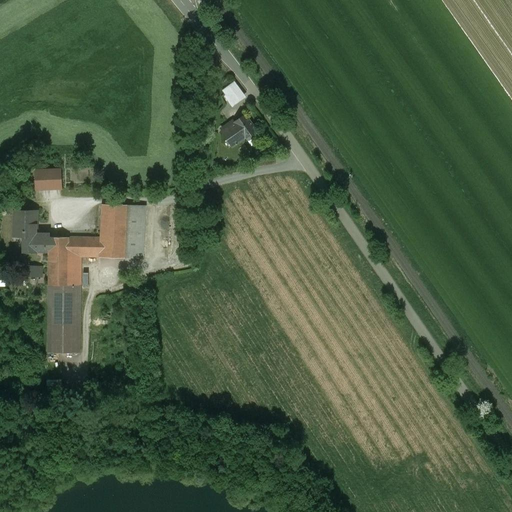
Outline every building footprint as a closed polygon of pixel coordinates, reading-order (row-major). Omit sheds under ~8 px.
[(246,96),(235,81),(222,90),(233,105),(246,96)] [(245,114),(222,130),(232,146),(256,130),(245,114)] [(36,191),(63,189),(62,168),(35,169),(36,191)] [(127,206),(102,205),(101,238),(100,257),(125,258),(127,206)] [(145,207),(127,206),(125,258),(142,259),(145,207)] [(49,234),(37,234),(37,211),(14,210),(13,232),(23,232),(23,251),(49,252),(49,258),(68,258),(69,237),(49,237),(49,234)] [(101,238),(69,237),(68,258),(68,264),(80,264),(80,256),(100,257),(101,238)] [(68,258),(49,258),(48,285),(80,285),(80,264),(68,264),(68,258)] [(32,265),(32,276),(45,276),(45,265),(32,265)] [(80,285),(48,285),(48,352),(80,352),(80,285)]
